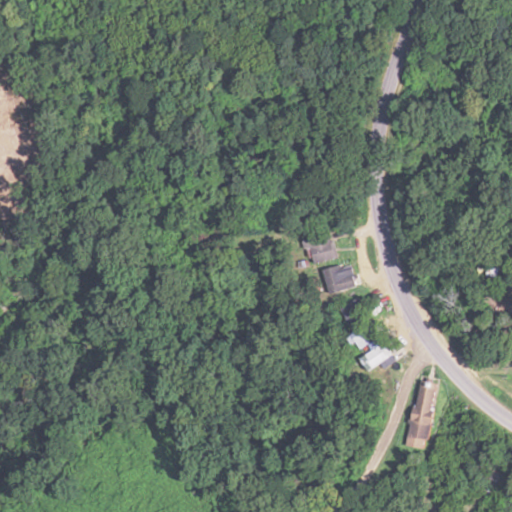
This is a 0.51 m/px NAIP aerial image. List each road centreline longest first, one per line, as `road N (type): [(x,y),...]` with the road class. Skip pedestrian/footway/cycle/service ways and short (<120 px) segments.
road 1 (residential): [(434,349),(401,298),(378,210),(379,139),(419,0)]
road 2 (residential): [(333,511),(374,466),(411,370),(434,349)]
